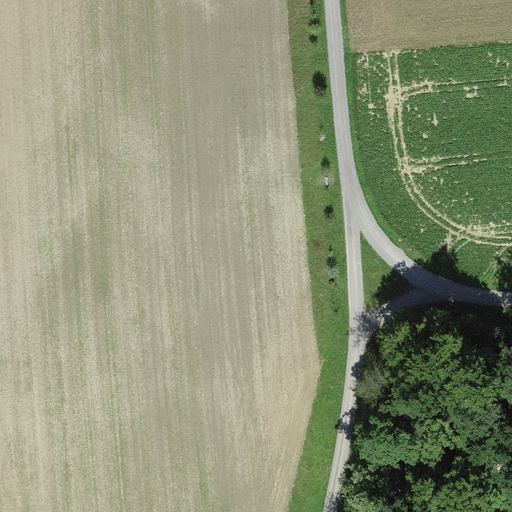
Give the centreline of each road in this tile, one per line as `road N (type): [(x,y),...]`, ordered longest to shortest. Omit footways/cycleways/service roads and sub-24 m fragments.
road 1 (track): [(337,0),(376,382),(344,511)]
road 2 (track): [(511,302),(436,287),(372,313)]
